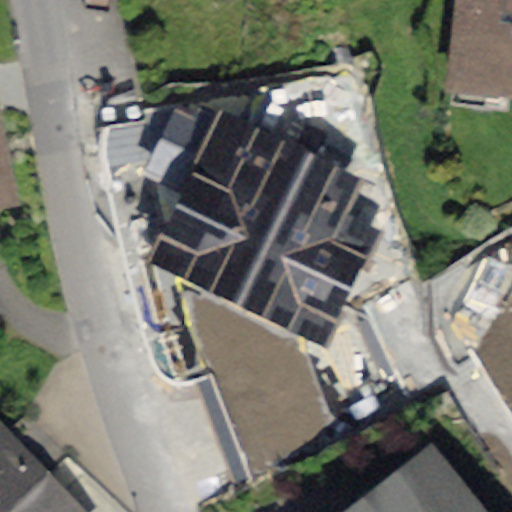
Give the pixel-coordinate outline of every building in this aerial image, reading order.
[(511,74),(511,0),(477,0),(469,69),(511,74)] [(0,110),(0,206),(20,202),(0,110)] [(105,118),(117,176),(145,171),(132,112),(105,118)] [(163,261),(295,325),(358,196),(227,132),(163,261)] [(0,511),(69,511),(42,482),(66,459),(27,417),(17,427),(1,409),(0,409),(0,511)] [(458,511),(428,474),(380,511),(458,511)]
